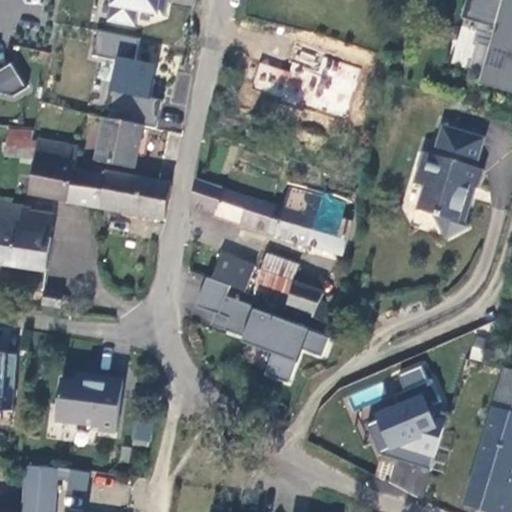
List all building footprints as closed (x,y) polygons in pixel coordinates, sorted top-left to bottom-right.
[(111,0),(107,21),(133,26),(136,11),(161,16),(164,0),(111,0)] [(511,0),(467,0),(463,19),(496,29),(491,48),(510,53),(505,71),(486,66),(481,85),(511,93),(511,0)] [(93,57),(118,62),(113,87),(152,94),(157,68),(135,64),(140,40),(141,41),(141,40),(97,31),(97,32),(98,32),(93,57)] [(303,103),(346,117),(362,68),(325,56),(327,50),(297,40),(297,39),(286,71),(261,62),(252,89),(302,106),(303,103)] [(510,53),(491,48),(486,66),(505,71),(510,53)] [(0,94),(13,97),(26,89),(10,63),(0,69),(0,94)] [(152,94),(113,87),(109,110),(130,114),(129,124),(144,127),(158,130),(163,101),(151,99),(152,94)] [(64,118),(66,108),(54,106),(52,115),(64,118)] [(144,127),(129,124),(106,119),(98,162),(136,169),(144,127)] [(468,229),(465,225),(473,198),(468,196),(471,187),(479,189),(484,171),(476,168),(485,139),(443,126),(437,149),(434,156),(426,153),(425,153),(416,184),(426,188),(419,210),(434,216),(447,240),(468,229)] [(35,131),(9,128),(6,156),(35,159),(40,138),(35,137),(35,131)] [(40,138),(35,159),(35,162),(75,170),(80,147),(40,138)] [(434,156),(437,149),(428,146),(426,153),(434,156)] [(67,202),(101,209),(107,176),(75,170),(35,162),(29,193),(67,202)] [(101,209),(166,219),(173,187),(108,174),(107,176),(101,209)] [(196,182),(192,208),(266,231),(275,204),(198,179),(196,182)] [(344,255),(353,222),(342,218),(345,203),(289,188),(283,207),(319,222),(312,245),(344,255)] [(24,208),(25,206),(0,202),(0,264),(46,272),(52,237),(51,237),(27,233),(31,215),(31,210),(24,208)] [(275,204),(266,231),(275,233),(283,207),(281,206),(275,204)] [(283,207),(275,233),(312,245),(319,222),(283,207)] [(27,233),(51,237),(54,219),(31,215),(27,233)] [(269,254),(257,289),(288,297),(299,264),(269,254)] [(219,258),(212,280),(232,286),(245,290),(251,267),(219,258)] [(232,286),(212,280),(209,279),(199,308),(217,315),(213,326),(227,331),(231,319),(222,316),(228,297),(232,286)] [(315,316),(326,323),(336,310),(321,303),(324,293),(298,284),(289,308),(315,316)] [(61,307),(64,294),(47,291),(44,304),(61,307)] [(254,306),(228,297),(222,316),(231,319),(227,331),(247,339),(245,344),(275,355),(268,376),(292,385),(304,350),(324,358),(330,339),(253,310),(254,306)] [(52,340),(39,338),(37,350),(50,353),(52,340)] [(0,407),(15,409),(20,352),(0,350),(0,407)] [(414,466),(417,458),(434,463),(432,471),(433,471),(450,414),(438,411),(435,405),(443,402),(434,380),(430,381),(424,366),(404,374),(410,389),(406,391),(395,396),(400,408),(379,417),(381,421),(368,426),(381,455),(382,456),(383,455),(381,455),(381,453),(392,448),(397,459),(414,464),(413,465),(414,466)] [(511,415),(511,370),(507,369),(495,411),(511,415)] [(404,374),(400,376),(406,391),(410,389),(404,374)] [(64,381),(58,423),(101,428),(101,432),(119,435),(125,381),(83,375),(82,383),(64,381)] [(354,403),(383,395),(381,385),(351,393),(354,403)] [(481,457),(511,465),(511,415),(495,411),(481,457)] [(152,443),(154,423),(141,421),(138,440),(152,443)] [(383,455),(382,456),(413,465),(414,464),(397,459),(392,448),(381,453),(381,455),(383,455)] [(467,503),(494,511),(511,511),(511,465),(481,457),(477,473),(464,469),(458,490),(471,493),(467,503)] [(417,458),(414,466),(432,471),(434,463),(417,458)] [(56,511),(61,469),(26,467),(22,511),(56,511)]
